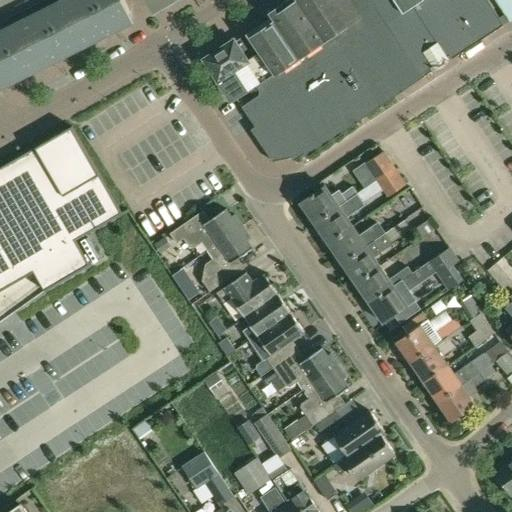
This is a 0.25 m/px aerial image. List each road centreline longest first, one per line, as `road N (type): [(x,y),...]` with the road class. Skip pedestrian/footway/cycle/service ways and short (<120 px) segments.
road 1 (residential): [(158,47),(448,469)]
road 2 (residential): [(6,130),(158,47)]
